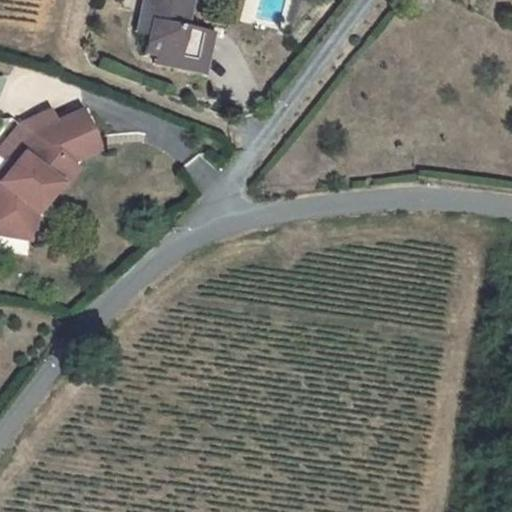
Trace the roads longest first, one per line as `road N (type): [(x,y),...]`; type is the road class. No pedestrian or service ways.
road 1 (unclassified): [(218,226),(109,305),(67,348),(0,442)]
road 2 (unclassified): [(511,204),(392,197),(218,226)]
road 3 (unclassified): [(218,226),(234,174),(366,0)]
